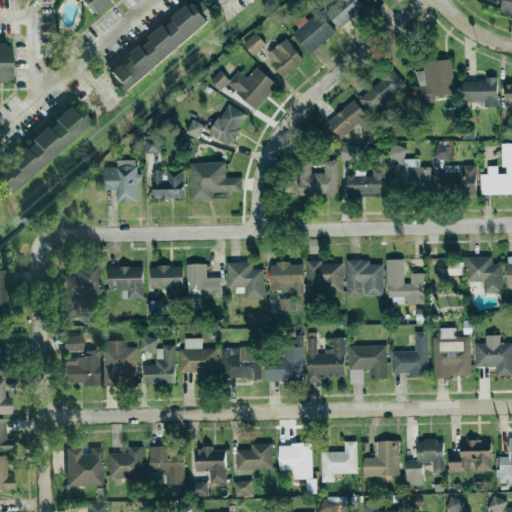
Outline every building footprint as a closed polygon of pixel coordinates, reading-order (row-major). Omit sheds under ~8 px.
[(81,0),(94,15),(111,1),(112,0),(81,0)] [(215,18),(200,0),(197,0),(109,70),(125,90),(215,18)] [(364,8),(357,0),(338,0),(325,11),(339,29),(364,8)] [(511,16),(511,0),(502,0),(501,15),(511,16)] [(292,35),(310,55),(336,31),(318,11),(292,35)] [(243,44),(253,56),(266,44),(256,33),(243,44)] [(266,57),(284,77),(304,60),(285,39),(266,57)] [(10,44),(0,44),(0,81),(10,82),(10,44)] [(452,60),(423,61),(423,72),(417,72),(418,98),(454,97),(452,60)] [(257,109),(277,84),(256,68),(247,79),(238,71),(231,80),(219,71),(210,82),(221,91),(226,85),(257,109)] [(405,85),(392,69),(358,99),(372,115),(405,85)] [(464,102),(484,101),(484,107),(498,107),(497,79),(463,80),(464,102)] [(356,126),(367,139),(378,129),(354,100),(327,123),(340,139),(356,126)] [(231,146),(247,114),(226,103),(210,136),(231,146)] [(0,182),(9,193),(91,124),(75,104),(0,165),(0,182)] [(185,133),(197,139),(204,126),(192,120),(185,133)] [(161,153),(159,136),(144,138),(146,154),(161,153)] [(511,194),(511,143),(503,144),(503,174),(498,175),(497,167),(487,167),(487,175),(480,175),(481,195),(511,194)] [(434,158),(449,161),(451,147),(436,145),(434,158)] [(340,160),(356,161),(356,146),(341,146),(340,160)] [(431,167),(419,167),(419,159),(405,159),(405,147),(389,146),(389,159),(396,159),(395,175),(389,174),(388,187),(430,188),(431,167)] [(105,191),(116,191),(116,202),(137,202),(137,181),(137,160),(116,160),(117,167),(104,167),(105,191)] [(338,161),(324,161),(324,174),(311,173),(311,162),(297,162),(297,195),(337,196),(338,161)] [(189,163),(190,201),(229,200),(229,192),(242,192),(242,177),(225,178),(225,162),(189,163)] [(476,192),(476,166),(443,166),(443,193),(476,192)] [(346,175),(347,196),(384,196),(384,168),(372,169),(372,173),(354,173),(354,175),(346,175)] [(167,171),(167,180),(162,180),(162,171),(152,171),(153,200),(184,199),(183,171),(167,171)] [(466,282),(483,282),(484,293),(503,293),(502,264),(491,264),(491,256),(465,257),(466,282)] [(386,260),(387,298),(404,297),(404,304),(424,304),(423,273),(411,274),(411,284),(404,284),(403,259),(386,260)] [(363,296),(383,296),(383,264),(370,264),(370,260),(346,260),(347,297),(363,296)] [(227,262),(227,287),(244,287),(244,300),(264,300),(263,269),(253,270),(253,262),(227,262)] [(308,294),(343,293),(342,262),(307,263),(308,294)] [(448,275),(460,275),(460,262),(448,263),(448,275)] [(270,264),(270,293),(304,292),(303,263),(270,264)] [(187,265),(188,298),(221,298),(221,278),(206,278),(206,264),(187,265)] [(62,275),(64,318),(80,317),(78,293),(98,292),(97,266),(74,267),(74,275),(62,275)] [(108,267),(108,291),(127,290),(127,300),(144,299),(143,266),(108,267)] [(151,289),(166,288),(166,299),(184,299),(183,266),(150,267),(151,289)] [(296,311),(296,299),(279,299),(279,311),(296,311)] [(161,314),(159,300),(147,302),(149,315),(161,314)] [(433,377),(471,377),(470,337),(456,337),(456,328),(440,328),(440,337),(433,338),(433,377)] [(427,332),(414,332),(415,351),(391,352),(391,374),(408,373),(408,377),(428,376),(427,332)] [(83,351),(82,335),(63,336),(64,351),(83,351)] [(511,343),(500,343),(500,335),(485,336),(485,343),(475,344),(476,367),(496,367),(496,376),(511,375),(511,343)] [(144,383),(175,383),(175,346),(156,346),(156,337),(141,337),(141,352),(155,352),(155,365),(144,365),(144,383)] [(179,373),(198,372),(198,381),(217,380),(216,348),(202,349),(201,338),(185,339),(185,349),(179,349),(179,373)] [(308,339),(308,383),(322,383),(322,378),(345,378),(345,338),(333,338),(333,349),(325,349),(325,354),(317,354),(317,339),(308,339)] [(104,386),(117,386),(117,377),(137,376),(137,347),(125,348),(125,340),(103,341),(104,386)] [(386,345),(348,346),(349,370),(369,370),(370,379),(387,378),(386,345)] [(222,380),(261,378),(260,347),(221,348),(222,380)] [(302,381),(302,347),(284,348),(284,359),(265,360),(266,382),(302,381)] [(64,357),(65,385),(99,384),(98,350),(84,351),(84,357),(64,357)] [(0,413),(11,413),(11,397),(4,397),(4,378),(0,378),(0,413)] [(5,418),(0,418),(0,451),(12,451),(12,439),(6,439),(5,418)] [(511,437),(509,438),(509,457),(499,457),(500,483),(511,483),(511,437)] [(444,474),(443,440),(417,441),(417,461),(406,461),(406,485),(423,485),(423,463),(432,463),(432,474),(444,474)] [(492,471),(491,440),(460,441),(461,454),(449,454),(449,470),(470,469),(470,460),(474,460),(475,472),(492,471)] [(399,476),(398,441),(377,441),(377,458),(363,458),(363,477),(399,476)] [(357,474),(357,442),(344,442),(344,452),(321,452),(321,482),(334,482),(334,474),(357,474)] [(272,443),(251,444),(251,450),(236,450),(237,470),(273,469),(272,443)] [(279,445),(279,471),(293,470),(293,479),(312,479),(311,444),(279,445)] [(109,453),(108,478),(142,478),(143,447),(129,446),(128,454),(109,453)] [(183,446),(149,447),(149,473),(168,473),(169,484),(184,484),(183,446)] [(226,483),(225,451),(213,451),(212,447),(195,448),(196,472),(209,472),(210,484),(226,483)] [(66,448),(67,486),(104,485),(103,448),(90,448),(90,454),(82,454),(82,448),(66,448)] [(0,489),(13,489),(13,476),(7,476),(6,456),(0,455),(0,489)] [(235,482),(236,496),(253,496),(252,481),(235,482)] [(190,483),(190,496),(207,495),(207,483),(190,483)] [(455,511),(460,511),(463,501),(450,497),(446,509),(455,511)] [(511,511),(511,507),(506,507),(506,498),(490,498),(490,511),(502,511),(501,511),(511,511)] [(336,511),(339,503),(322,499),(319,511),(336,511)] [(106,511),(106,503),(90,503),(89,511),(106,511)]
